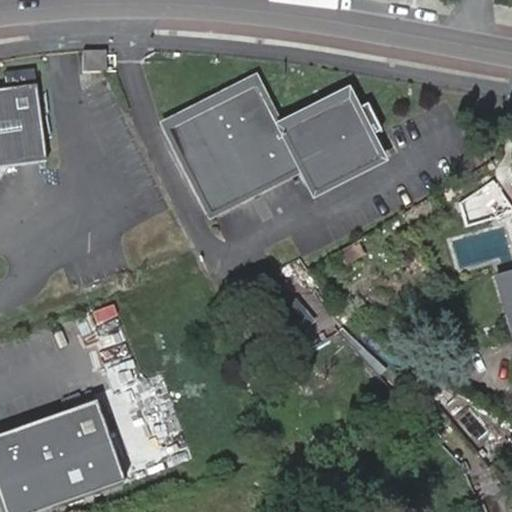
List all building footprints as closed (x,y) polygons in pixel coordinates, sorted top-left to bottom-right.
[(105,53),(83,55),(83,74),(100,73),(106,73),(105,53)] [(17,70),(18,85),(39,83),(38,69),(17,70)] [(263,83),(167,129),(207,212),(304,166),(287,131),(263,83)] [(35,87),(0,91),(0,169),(46,164),(35,87)] [(354,99),(287,131),(304,166),(317,192),(383,159),(354,99)] [(473,227),(495,220),(496,222),(500,224),(504,222),(505,218),(511,218),(511,217),(511,204),(499,183),(462,205),(473,227)] [(358,245),(340,257),(347,267),(365,257),(358,245)] [(511,332),(511,277),(497,281),(511,332)] [(101,412),(0,447),(0,506),(2,511),(73,511),(129,493),(101,412)] [(304,461),(286,429),(274,438),(290,469),(304,461)]
